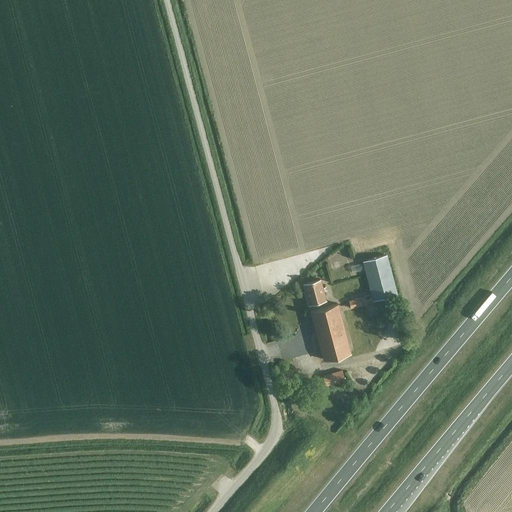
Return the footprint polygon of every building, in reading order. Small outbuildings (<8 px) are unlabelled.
[(386,254),(363,260),(373,300),(397,294),(386,254)] [(321,279),(303,284),(308,304),(326,299),(321,279)] [(370,294),(349,300),(351,307),(372,302),(370,294)] [(337,303),(310,310),(323,359),(351,352),(337,303)] [(345,380),(342,370),(323,375),(325,385),(345,380)]
